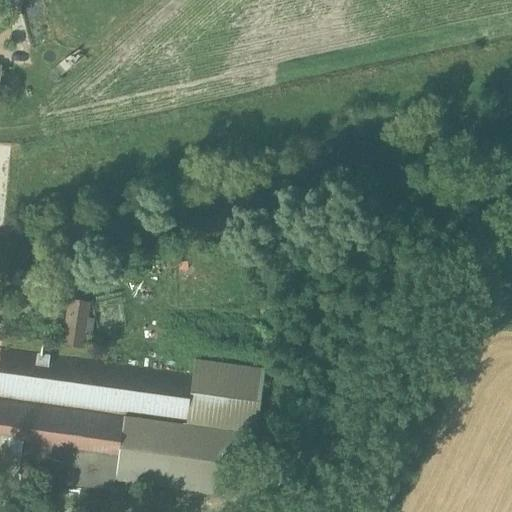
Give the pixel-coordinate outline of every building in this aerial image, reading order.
[(54,82),(84,57),(77,49),(47,74),(54,82)] [(0,66),(0,99),(10,100),(13,69),(2,68),(2,67),(0,66)] [(114,298),(95,298),(95,331),(114,331),(114,298)] [(69,299),(62,346),(85,349),(87,334),(85,333),(87,319),(89,319),(92,302),(69,299)] [(0,475),(113,492),(116,482),(228,499),(237,432),(257,435),(265,370),(196,360),(193,376),(1,349),(0,359),(0,475)]
